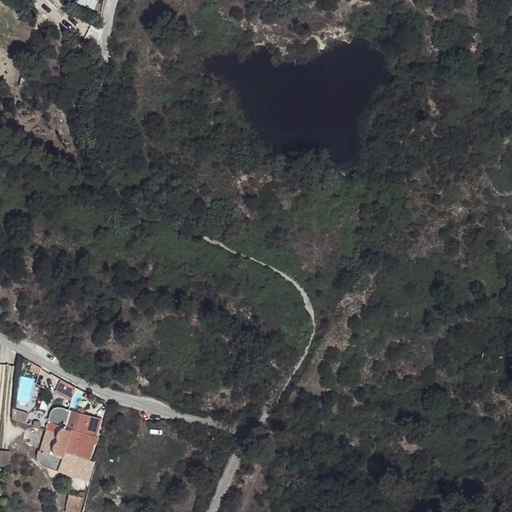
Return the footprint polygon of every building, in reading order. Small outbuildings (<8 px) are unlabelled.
[(41,368),(32,363),(30,371),(39,374),(41,368)] [(76,388),(61,380),(55,392),(72,401),(76,388)] [(29,413),(13,408),(12,419),(26,423),(29,413)] [(96,462),(88,460),(101,419),(71,411),(60,408),(57,408),(54,409),(53,409),(51,412),(48,422),(50,422),(47,430),(41,451),(39,451),(37,456),(38,459),(39,462),(41,464),(44,466),(89,482),(90,478),(96,462)] [(10,450),(0,449),(0,462),(6,466),(9,466),(10,450)] [(80,497),(69,494),(66,508),(65,511),(80,511),(84,498),(83,498),(80,497)]
